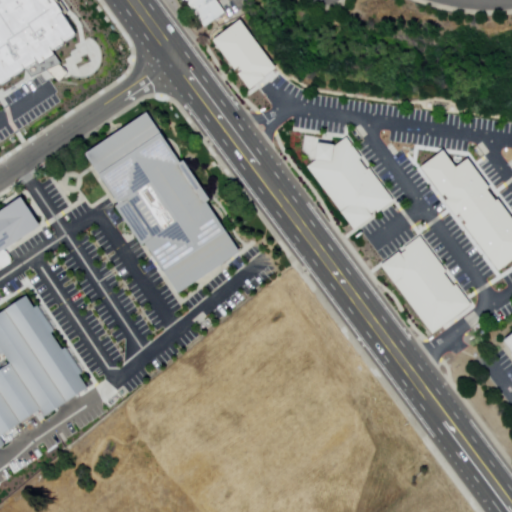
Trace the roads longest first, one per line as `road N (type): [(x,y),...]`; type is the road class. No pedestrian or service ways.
road 1 (primary): [(511,509),(173,61)]
road 2 (residential): [(173,61),(0,179)]
